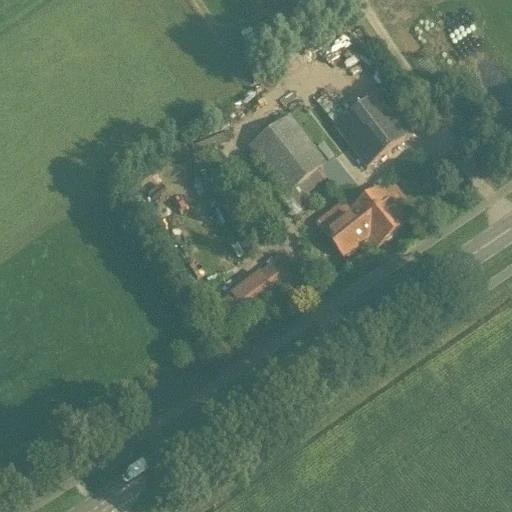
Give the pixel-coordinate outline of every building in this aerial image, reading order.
[(302,25),(332,0),(318,0),(297,18),(302,25)] [(334,131),(366,171),(414,136),(379,94),(334,131)] [(326,167),(289,118),(247,150),(285,199),(326,167)] [(437,162),(429,169),(438,179),(446,173),(438,163),(437,162)] [(377,250),(408,226),(380,191),(323,236),(343,261),(369,240),(377,250)] [(236,199),(221,210),(231,224),(246,213),(236,199)] [(293,282),(278,262),(211,312),(226,333),(293,282)]
